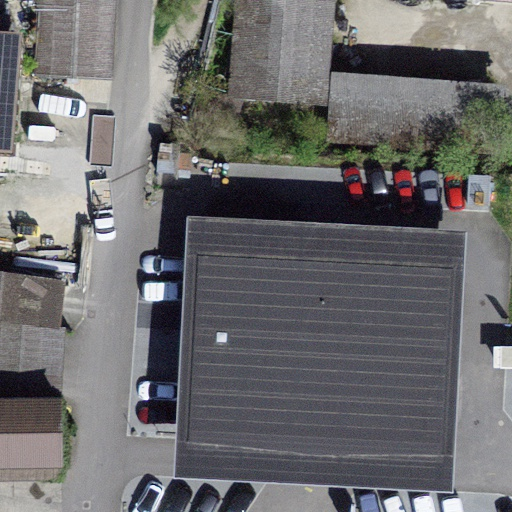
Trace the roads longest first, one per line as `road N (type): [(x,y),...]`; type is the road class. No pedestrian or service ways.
road 1 (residential): [(99,511),(142,0)]
road 2 (track): [(511,74),(380,38)]
